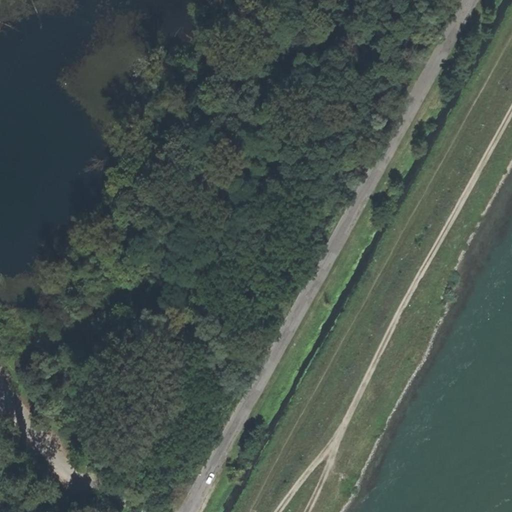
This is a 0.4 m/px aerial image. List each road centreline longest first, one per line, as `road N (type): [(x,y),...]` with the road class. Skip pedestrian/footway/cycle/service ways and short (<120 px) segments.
road 1 (track): [(511,36),(248,511)]
road 2 (track): [(511,114),(403,305),(303,511)]
